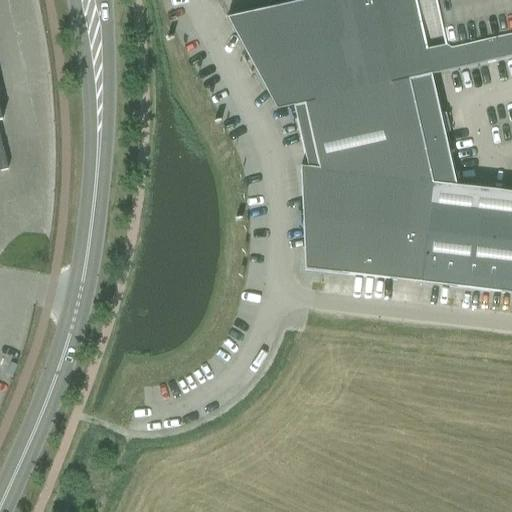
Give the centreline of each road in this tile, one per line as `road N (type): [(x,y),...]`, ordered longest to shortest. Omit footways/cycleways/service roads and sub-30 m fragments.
road 1 (tertiary): [(91,269),(111,212),(115,154),(104,0)]
road 2 (tertiary): [(71,0),(91,269)]
road 3 (tertiary): [(1,511),(55,385),(91,269)]
road 4 (unknown): [(0,8),(30,176)]
